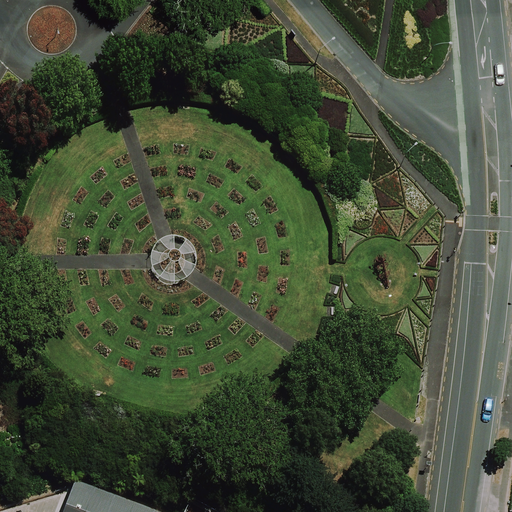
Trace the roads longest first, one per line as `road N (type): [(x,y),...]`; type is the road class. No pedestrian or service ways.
road 1 (secondary): [(484,142),(494,175),(487,319),(460,511)]
road 2 (tertiary): [(484,142),(428,124),(370,76),(303,0)]
road 3 (unclassified): [(99,0),(101,52),(65,76),(26,70),(11,57),(0,24)]
road 4 (secondary): [(478,0),(484,142)]
